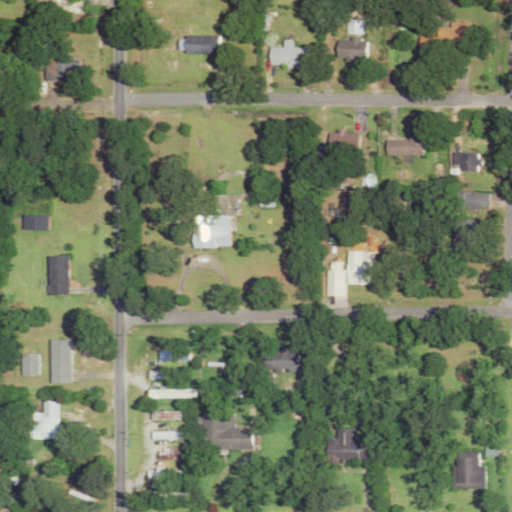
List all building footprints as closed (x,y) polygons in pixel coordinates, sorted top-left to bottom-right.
[(46,0),(47,13),(73,13),(72,0),(46,0)] [(465,22),(446,21),(445,28),(432,27),(432,37),(414,36),(413,56),(464,58),(465,22)] [(178,53),(213,54),(213,36),(178,35),(178,53)] [(331,59),(363,59),(364,39),(346,39),(346,41),(332,40),(331,59)] [(44,78),(72,80),(73,58),(44,57),(44,78)] [(360,133),(323,132),(322,149),(359,150),(360,133)] [(380,140),(380,156),(417,155),(417,135),(402,136),(402,140),(380,140)] [(449,173),(475,174),(476,153),(450,152),(449,173)] [(451,209),(483,210),(483,193),(452,192),(451,209)] [(42,231),(42,215),(17,214),(17,230),(42,231)] [(186,248),(223,247),(222,215),(185,216),(186,248)] [(477,234),(477,220),(455,219),(455,233),(477,234)] [(321,270),(321,295),(340,295),(340,284),(365,284),(365,252),(357,252),(357,242),(343,242),(343,270),(321,270)] [(42,294),(63,293),(62,254),(41,255),(42,294)] [(46,382),(66,382),(65,338),(45,339),(46,382)] [(186,359),(186,350),(153,351),(153,360),(186,359)] [(258,370),(292,369),(292,350),(257,351),(258,370)] [(17,375),(35,374),(34,352),(17,353),(17,375)] [(158,369),(143,370),(143,378),(158,378),(158,369)] [(191,389),(146,388),(146,397),(191,398),(191,389)] [(26,437),(53,438),(54,400),(39,400),(38,412),(27,412),(26,437)] [(179,410),(146,410),(146,419),(179,419),(179,410)] [(229,428),(230,414),(193,413),(192,447),(246,449),(247,428),(229,428)] [(319,438),(320,461),(362,459),(361,427),(331,428),(332,437),(319,438)] [(181,439),(181,430),(146,431),(146,440),(181,439)] [(155,449),(154,458),(177,459),(177,450),(155,449)] [(449,488),(481,487),(480,465),(474,465),(474,456),(448,456),(449,488)] [(143,467),(142,477),(178,478),(179,468),(143,467)]
